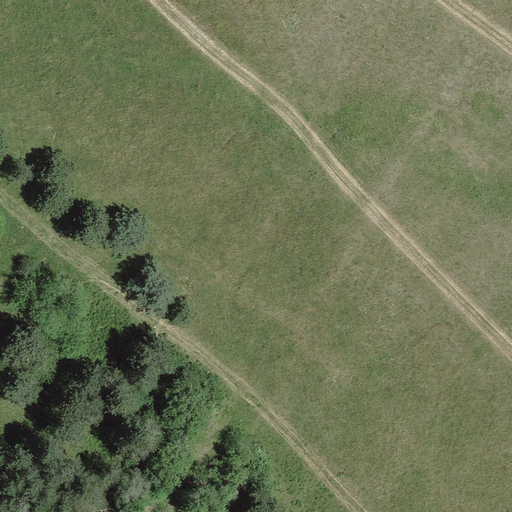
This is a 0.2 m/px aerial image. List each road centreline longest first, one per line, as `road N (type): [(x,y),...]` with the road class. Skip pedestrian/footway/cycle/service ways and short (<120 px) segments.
road 1 (track): [(511,347),(263,90),(164,0)]
road 2 (track): [(0,195),(233,378),(362,511)]
